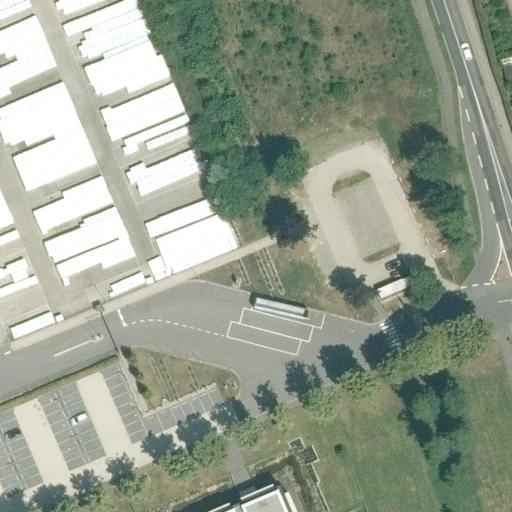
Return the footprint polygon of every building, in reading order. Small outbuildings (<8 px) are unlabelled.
[(135,193),(208,166),(162,45),(159,46),(141,0),(54,0),(83,75),(87,73),(101,113),(115,107),(121,123),(131,119),(136,134),(125,138),(129,148),(120,152),(135,193)] [(15,21),(13,15),(0,19),(0,55),(47,37),(37,12),(15,21)] [(0,82),(0,116),(12,112),(21,137),(5,143),(13,165),(87,139),(60,61),(0,82)] [(38,212),(49,243),(122,215),(99,155),(64,169),(69,181),(33,194),(39,211),(38,212)] [(0,212),(10,209),(1,182),(0,182),(0,212)] [(175,228),(184,248),(236,225),(227,205),(175,228)] [(389,299),(423,283),(419,275),(385,291),(389,299)] [(298,511),(284,478),(200,511),(298,511)]
